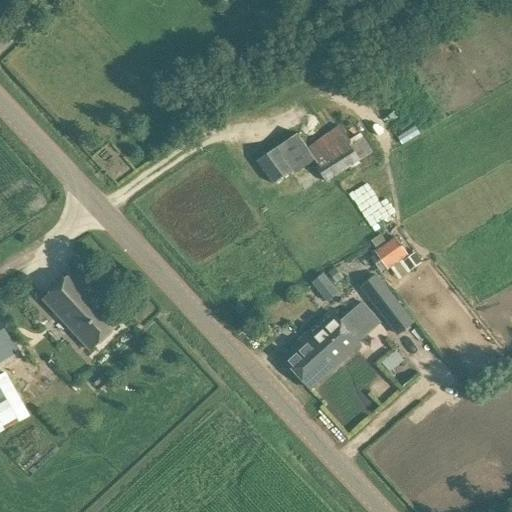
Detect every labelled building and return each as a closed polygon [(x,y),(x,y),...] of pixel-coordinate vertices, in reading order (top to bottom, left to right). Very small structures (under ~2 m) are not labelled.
[(375,155),(387,149),(365,103),(352,109),(375,155)] [(372,153),(350,120),(308,149),(297,134),(258,161),(274,184),(293,170),(296,173),(315,159),(318,164),(316,165),(327,180),(343,169),(372,153)] [(377,254),(372,257),(382,272),(387,269),(389,271),(410,257),(395,237),(375,251),(377,254)] [(328,301),(340,292),(324,272),(313,282),(328,301)] [(44,299),(92,351),(117,327),(96,304),(99,302),(72,273),(44,299)] [(376,276),(362,287),(399,334),(413,323),(376,276)] [(361,344),(360,342),(380,324),(363,303),(352,313),(349,309),(338,319),(332,312),(310,332),(339,364),(361,344)] [(0,319),(0,340),(10,335),(0,319)] [(415,329),(406,338),(432,366),(442,357),(415,329)] [(281,357),(310,389),(339,364),(310,332),(281,357)] [(390,370),(404,360),(398,351),(384,361),(390,370)] [(67,423),(91,401),(51,358),(27,380),(67,423)] [(7,372),(0,376),(0,432),(31,416),(7,372)] [(382,405),(396,395),(386,382),(372,392),(382,405)]
